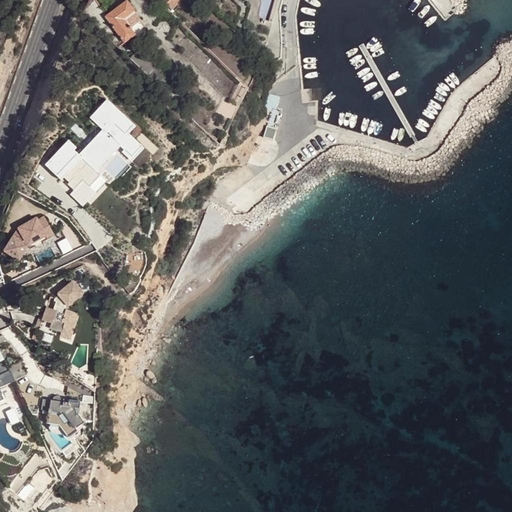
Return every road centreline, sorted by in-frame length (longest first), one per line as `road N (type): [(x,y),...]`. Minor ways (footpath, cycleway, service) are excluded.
road 1 (secondary): [(0,154),(53,0)]
road 2 (residential): [(285,141),(292,0)]
